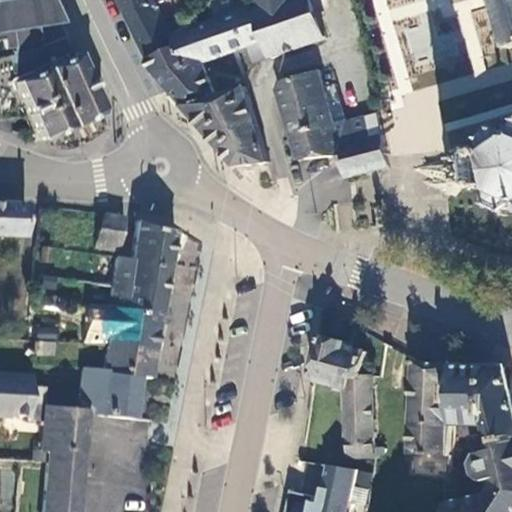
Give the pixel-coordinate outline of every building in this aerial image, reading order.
[(14,50),(15,59),(39,52),(41,51),(38,30),(62,26),(49,0),(0,0),(0,42),(2,42),(4,52),(14,50)] [(121,0),(144,48),(172,38),(165,22),(157,6),(167,2),(166,0),(121,0)] [(256,64),(272,59),(256,10),(253,0),(218,0),(216,1),(223,21),(201,29),(212,62),(251,49),(256,64)] [(256,10),(272,59),(326,41),(312,0),(258,0),(261,8),(256,10)] [(511,0),(495,0),(510,49),(511,48),(511,0)] [(177,17),(165,22),(172,38),(186,34),(177,17)] [(186,34),(172,38),(144,48),(155,71),(167,86),(185,107),(219,97),(207,64),(212,62),(201,29),(186,34)] [(5,76),(44,65),(39,52),(15,59),(1,62),(5,76)] [(46,71),(72,128),(99,116),(100,113),(101,110),(77,57),(46,71)] [(44,141),(72,128),(46,71),(17,85),(41,139),(44,141)] [(320,72),(281,83),(279,86),(293,135),(335,124),(324,87),(320,72)] [(335,124),(348,120),(336,84),(324,87),(335,124)] [(219,97),(185,107),(236,167),(252,165),(269,164),(248,88),(219,97)] [(335,124),(293,135),(300,160),(345,156),(342,148),(383,136),(379,112),(348,120),(335,124)] [(442,154),(438,164),(442,197),(455,200),(462,187),(479,185),(487,192),(479,203),(488,210),(491,206),(505,212),(504,217),(511,219),(511,126),(510,124),(504,126),(505,130),(501,131),(499,124),(492,127),(493,131),(484,137),(480,133),(474,139),(480,147),(473,151),(469,147),(464,149),(464,154),(452,159),(442,154)] [(350,179),(390,168),(383,136),(342,148),(345,156),(350,179)] [(26,204),(0,203),(0,234),(23,236),(26,204)] [(124,219),(103,214),(100,231),(97,230),(93,247),(117,253),(124,219)] [(168,265),(174,230),(135,221),(131,260),(168,265)] [(164,290),(168,265),(131,260),(115,257),(112,282),(127,285),(164,290)] [(36,287),(51,289),(53,279),(37,276),(36,287)] [(160,319),(164,290),(127,285),(112,282),(109,312),(112,313),(160,319)] [(154,350),(160,319),(112,313),(107,343),(154,350)] [(52,341),(53,328),(35,328),(35,341),(52,341)] [(348,386),(349,376),(366,377),(372,351),(349,345),(350,342),(327,336),(315,380),(348,388),(348,386)] [(33,341),(33,344),(32,354),(52,355),(52,342),(33,341)] [(150,378),(154,350),(107,343),(103,370),(103,373),(139,377),(150,378)] [(455,366),(412,360),(408,457),(452,461),(453,425),(455,366)] [(511,511),(511,377),(509,368),(455,366),(453,425),(489,424),(495,444),(487,446),(489,453),(483,455),(475,467),(479,478),(495,483),(501,481),(503,488),(491,498),(449,498),(447,511),(511,511)] [(80,368),(76,410),(76,413),(85,415),(135,420),(139,377),(103,373),(103,370),(80,368)] [(28,403),(30,375),(0,373),(0,414),(8,415),(27,416),(28,403)] [(377,390),(377,377),(366,377),(349,376),(348,386),(377,390)] [(349,421),(350,458),(356,459),(379,460),(377,390),(348,386),(348,388),(349,421)] [(42,404),(28,403),(27,416),(27,420),(41,421),(42,407),(42,404)] [(41,421),(39,446),(82,449),(85,415),(76,413),(76,410),(42,407),(41,421)] [(303,454),(302,461),(316,465),(318,458),(330,459),(330,456),(350,458),(349,421),(343,421),(342,430),(307,426),(303,454)] [(76,511),(82,449),(39,446),(38,451),(31,450),(30,461),(45,462),(40,511),(76,511)] [(363,470),(333,466),(324,502),(323,507),(316,505),(317,500),(319,495),(295,490),(290,511),(356,511),(358,503),(356,502),(363,470)]
